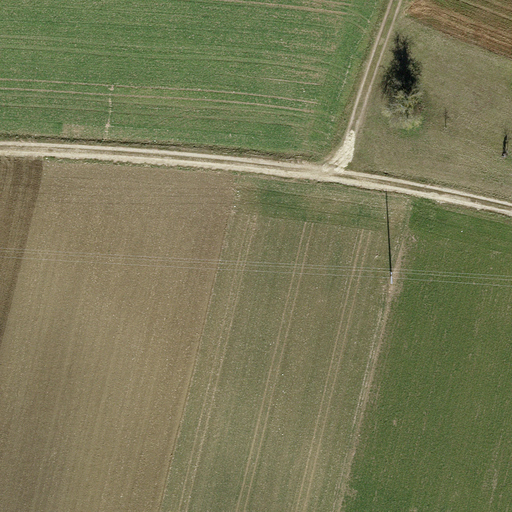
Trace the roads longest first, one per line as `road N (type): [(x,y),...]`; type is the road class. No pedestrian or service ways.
road 1 (track): [(0,149),(342,174),(511,213)]
road 2 (track): [(342,174),(403,0)]
